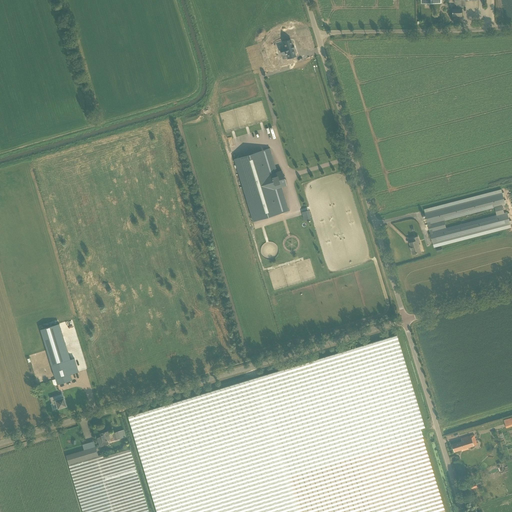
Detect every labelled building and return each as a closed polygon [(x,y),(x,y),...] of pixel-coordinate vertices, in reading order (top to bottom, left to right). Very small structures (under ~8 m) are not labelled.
[(457,5),(457,9),(452,9),(453,16),(462,16),(462,9),(461,9),(461,5),(461,0),(454,0),(455,3),(457,5)] [(287,58),(295,56),(293,49),(294,49),(293,45),(292,45),(290,40),(283,43),(285,48),(280,50),(281,55),(286,53),(287,58)] [(275,173),(268,149),(234,159),(253,222),(287,211),(280,187),(286,185),(282,171),(275,173)] [(511,225),(507,212),(438,230),(438,229),(446,227),(445,221),(437,223),(437,222),(506,205),(502,192),(425,212),(433,245),(511,225)] [(302,212),(303,219),(311,218),(309,210),(302,212)] [(418,242),(420,242),(419,236),(412,239),(413,242),(410,243),(412,250),(411,251),(412,255),(421,252),(418,242)] [(420,429),(424,428),(395,336),(128,416),(156,511),(445,511),(422,436),(420,429)] [(51,365),(57,385),(72,380),(70,375),(78,372),(74,358),(51,365)] [(57,409),(66,406),(63,398),(61,399),(60,395),(50,398),(52,405),(56,404),(57,409)] [(100,434),(101,437),(97,438),(100,447),(108,445),(107,440),(110,439),(110,441),(114,440),(120,438),(118,432),(112,433),(112,434),(108,435),(107,431),(100,434)] [(462,441),(459,442),(452,444),(454,452),(478,445),(475,435),(474,435),(474,434),(468,436),(461,438),(462,441)] [(69,465),(82,511),(149,511),(130,450),(103,458),(102,455),(98,456),(95,447),(66,456),(69,465)]
